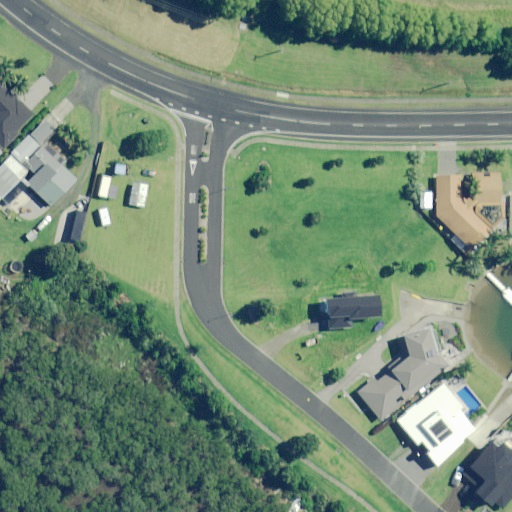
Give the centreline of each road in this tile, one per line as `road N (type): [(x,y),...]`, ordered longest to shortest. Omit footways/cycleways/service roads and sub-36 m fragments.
road 1 (residential): [(426,511),(214,323),(198,275),(209,102)]
road 2 (tertiary): [(511,124),(371,126),(281,119),(209,102)]
road 3 (tertiary): [(209,102),(62,38),(14,0)]
